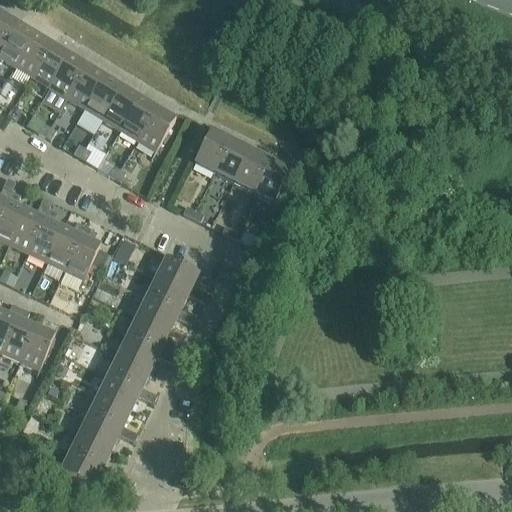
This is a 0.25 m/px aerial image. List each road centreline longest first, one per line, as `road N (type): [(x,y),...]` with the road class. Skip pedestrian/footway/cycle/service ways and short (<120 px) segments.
road 1 (residential): [(157,511),(154,446),(237,259),(155,220)]
road 2 (residential): [(306,511),(511,495)]
road 3 (residential): [(130,210),(0,141)]
